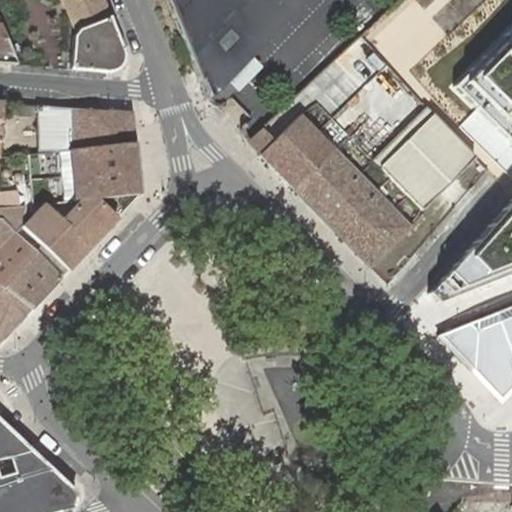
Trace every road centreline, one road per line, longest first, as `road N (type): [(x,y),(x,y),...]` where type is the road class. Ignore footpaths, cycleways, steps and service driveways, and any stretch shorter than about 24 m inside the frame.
road 1 (residential): [(183,192),(32,369)]
road 2 (residential): [(376,322),(239,183)]
road 3 (unclassified): [(376,322),(497,183)]
road 4 (residential): [(32,369),(48,417),(143,506)]
road 5 (residential): [(0,80),(137,91),(168,78)]
road 6 (residential): [(458,425),(441,386),(376,322)]
